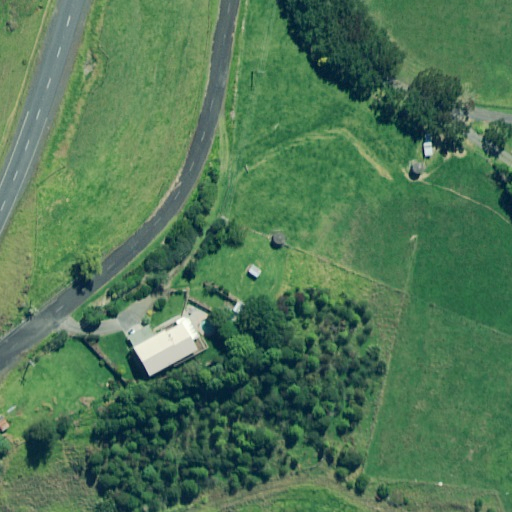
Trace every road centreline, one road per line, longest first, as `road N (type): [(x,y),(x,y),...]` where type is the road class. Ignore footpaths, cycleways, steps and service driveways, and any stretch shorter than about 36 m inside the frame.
road 1 (residential): [(0,356),(149,232),(186,186),(205,138),(229,0)]
road 2 (unclassified): [(0,209),(73,0)]
